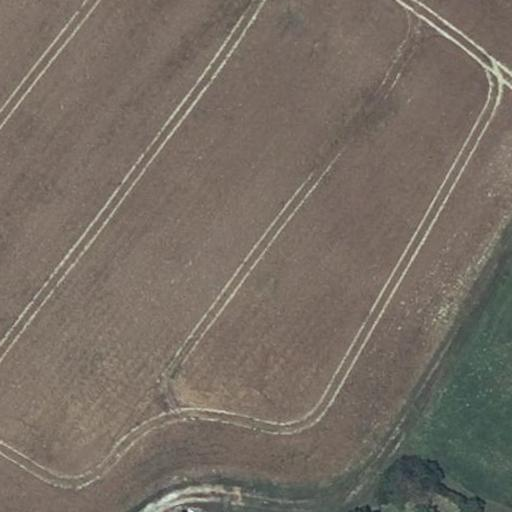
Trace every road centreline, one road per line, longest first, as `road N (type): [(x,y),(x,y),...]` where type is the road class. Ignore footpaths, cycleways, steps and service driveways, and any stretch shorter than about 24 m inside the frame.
road 1 (track): [(315,511),(352,498),(367,481),(511,241)]
road 2 (track): [(154,511),(204,490),(307,511)]
